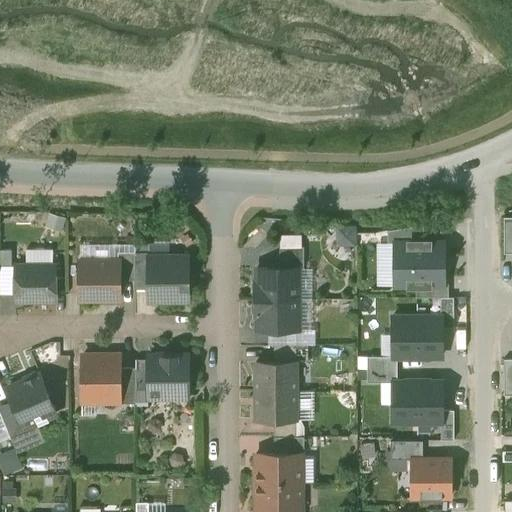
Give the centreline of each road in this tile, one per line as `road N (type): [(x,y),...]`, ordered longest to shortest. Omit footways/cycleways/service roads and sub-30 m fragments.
road 1 (residential): [(480,157),(423,175),(355,183),(221,179)]
road 2 (residential): [(222,328),(0,335)]
road 3 (residential): [(221,179),(0,170)]
road 4 (residential): [(486,304),(487,511)]
road 5 (residential): [(222,328),(223,511)]
road 6 (residential): [(221,179),(222,328)]
road 7 (residential): [(480,157),(486,304)]
